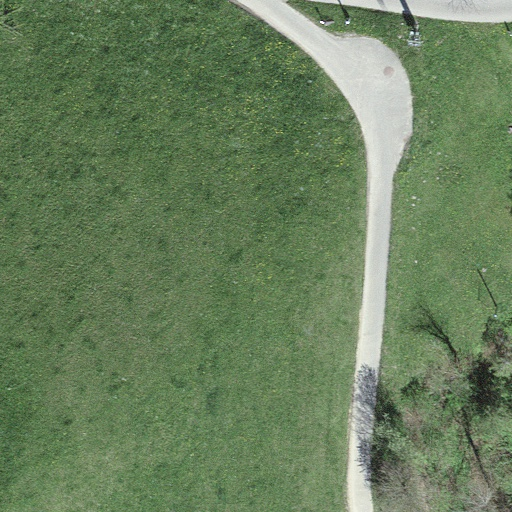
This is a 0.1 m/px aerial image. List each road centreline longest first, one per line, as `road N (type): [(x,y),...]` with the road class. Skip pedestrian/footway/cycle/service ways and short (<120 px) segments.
road 1 (track): [(360,511),(355,476),(386,165),(378,100),(324,33),(249,0)]
road 2 (track): [(511,15),(392,0)]
